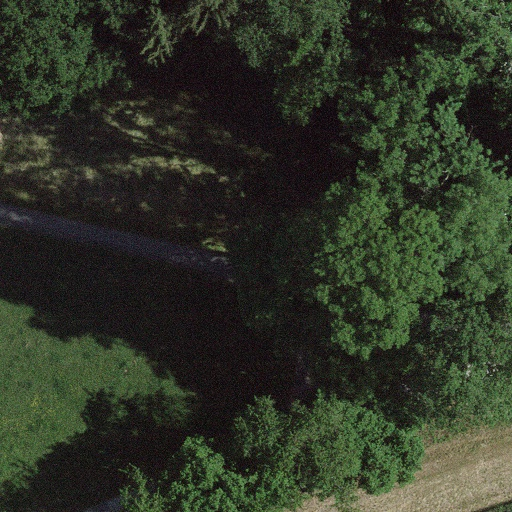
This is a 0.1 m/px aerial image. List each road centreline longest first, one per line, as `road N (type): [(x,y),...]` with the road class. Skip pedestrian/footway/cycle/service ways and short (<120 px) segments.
road 1 (track): [(100,511),(281,439),(511,361)]
road 2 (track): [(281,439),(303,380),(306,337),(291,289)]
